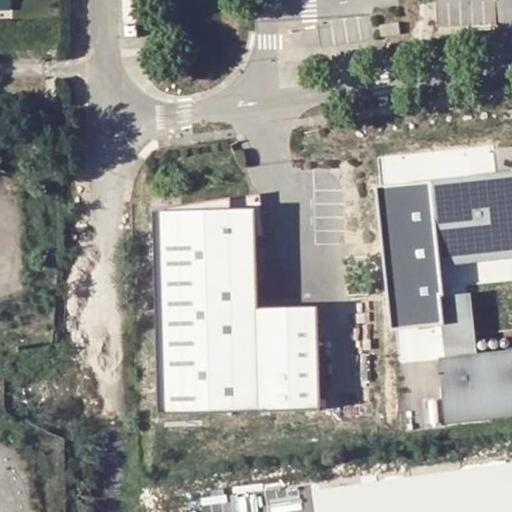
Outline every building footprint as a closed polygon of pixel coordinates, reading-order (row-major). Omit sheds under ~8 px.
[(379,26),(381,36),(399,34),(398,24),(379,26)] [(511,161),(496,164),(424,171),(426,185),(434,254),(511,245),(511,161)] [(434,254),(426,185),(377,188),(394,329),(443,324),(440,297),(434,254)] [(251,203),(150,207),(157,407),(320,401),(316,308),(256,310),(251,203)] [(469,294),(440,297),(443,324),(447,358),(438,358),(444,422),(511,414),(511,350),(476,355),(473,330),(469,294)] [(511,511),(511,444),(305,475),(310,511),(511,511)]
